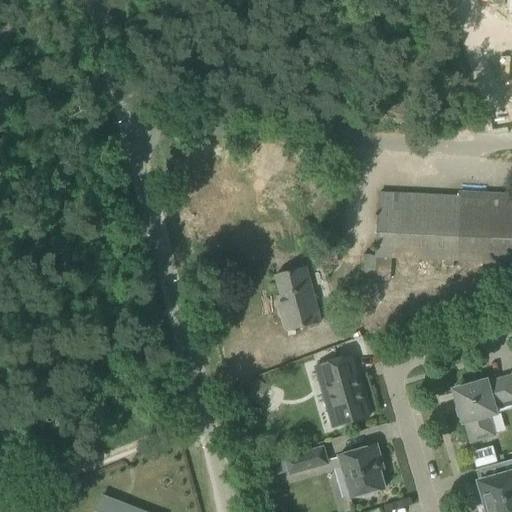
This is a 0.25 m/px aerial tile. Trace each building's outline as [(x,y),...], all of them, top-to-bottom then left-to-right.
[(511,64),(501,64),(511,96),(511,95),(511,64)] [(379,193),(376,256),(390,258),(511,263),(511,194),(459,192),(459,197),(379,193)] [(390,258),(376,256),(362,256),(361,280),(389,281),(390,258)] [(280,296),(276,297),(286,332),(320,323),(305,267),(274,276),(280,296)] [(336,425),(337,427),(368,418),(350,356),(319,365),(331,408),(326,409),(331,427),(336,425)] [(489,417),(497,415),(494,408),(511,402),(511,376),(487,383),(486,380),(456,389),(453,395),(462,425),(464,424),(470,443),(494,436),(489,417)] [(245,397),(259,404),(268,386),(255,379),(245,397)] [(376,445),(337,456),(349,499),(361,495),(364,497),(372,495),(374,492),(384,489),(379,471),(383,470),(380,461),(376,445)] [(491,447),(471,453),(475,469),(496,463),(491,447)] [(284,459),(289,476),(327,465),(322,448),(284,459)] [(483,501),(485,505),(511,497),(511,460),(495,465),(498,477),(478,482),(479,486),(475,488),(479,502),(483,501)] [(511,511),(511,497),(485,505),(486,510),(482,511),(511,511)] [(95,511),(138,511),(101,498),(95,511)]
